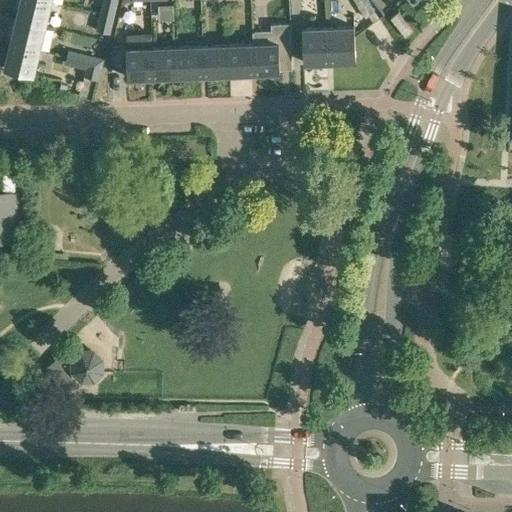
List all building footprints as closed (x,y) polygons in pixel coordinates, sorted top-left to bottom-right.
[(21,0),(17,17),(45,24),(50,0),(21,0)] [(103,0),(101,11),(115,14),(118,0),(103,0)] [(369,16),(375,12),(367,0),(353,0),(365,18),(369,16)] [(115,14),(101,11),(96,30),(111,33),(115,14)] [(390,18),(392,21),(405,36),(412,30),(397,12),(390,18)] [(17,17),(11,42),(39,49),(45,24),(17,17)] [(254,42),(253,42),(254,71),(279,70),(279,68),(291,68),(291,23),(271,23),(271,30),(253,30),(254,42)] [(353,25),(328,26),(329,60),(355,59),(353,25)] [(329,60),(328,26),(303,27),(304,61),(329,60)] [(39,49),(11,42),(5,67),(33,74),(39,49)] [(253,42),(227,43),(228,72),(254,71),(253,42)] [(227,43),(202,44),(203,73),(228,72),(227,43)] [(202,44),(176,45),(178,74),(203,73),(202,44)] [(176,45),(151,46),(152,75),(178,74),(176,45)] [(152,75),(151,46),(126,47),(127,76),(152,75)] [(69,49),(67,55),(104,64),(105,58),(69,49)] [(104,64),(67,55),(65,64),(85,69),(83,75),(100,79),(104,64)] [(22,190),(21,172),(11,172),(11,190),(22,190)] [(0,241),(18,242),(19,191),(0,191),(0,241)] [(81,350),(71,360),(72,372),(81,381),(93,381),(102,372),(102,359),(93,350),(81,350)] [(62,389),(73,381),(55,359),(44,367),(62,389)]
